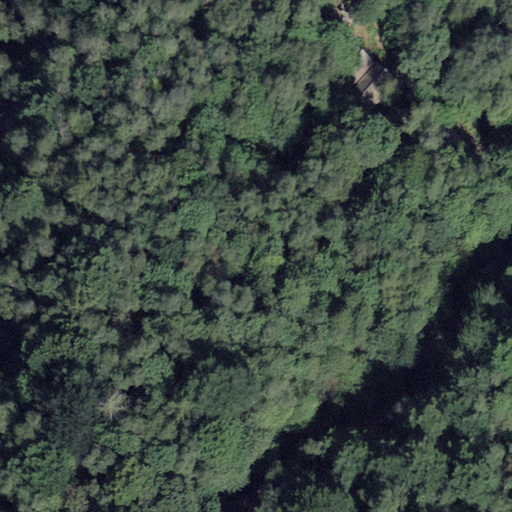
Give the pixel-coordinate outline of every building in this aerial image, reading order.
[(249,19),(261,0),(229,0),(227,5),(249,19)] [(382,64),(360,49),(339,79),(361,94),(382,64)] [(398,79),(383,68),(363,96),(377,107),(398,79)] [(456,137),(439,143),(446,162),(463,155),(456,137)] [(416,221),(403,221),(403,238),(417,238),(416,221)]
